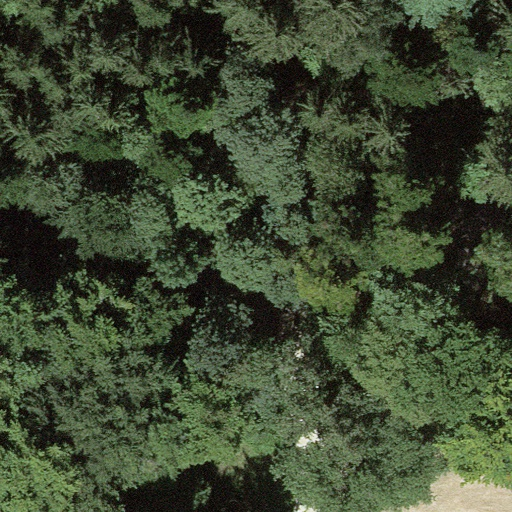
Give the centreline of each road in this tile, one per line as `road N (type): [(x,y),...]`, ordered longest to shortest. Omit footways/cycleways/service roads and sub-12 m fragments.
road 1 (track): [(0,184),(242,290),(416,385)]
road 2 (track): [(416,385),(511,164)]
road 3 (track): [(322,511),(416,385)]
